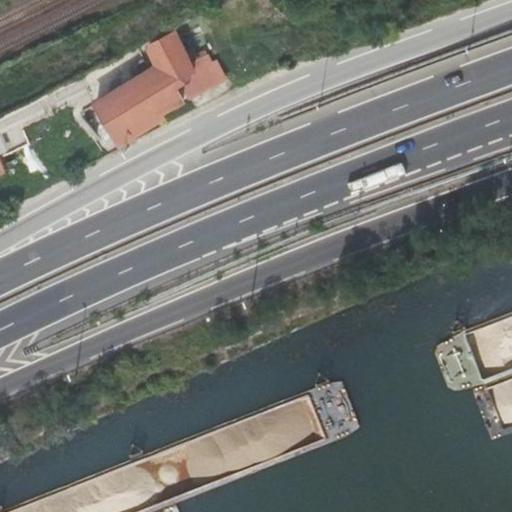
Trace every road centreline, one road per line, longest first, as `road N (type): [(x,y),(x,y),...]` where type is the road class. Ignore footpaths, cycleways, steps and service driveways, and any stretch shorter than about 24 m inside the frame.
road 1 (primary): [(511,6),(273,92),(0,239)]
road 2 (primary): [(0,334),(280,207),(511,119)]
road 3 (primary): [(511,69),(0,277)]
road 4 (primary): [(0,384),(150,316),(511,183)]
